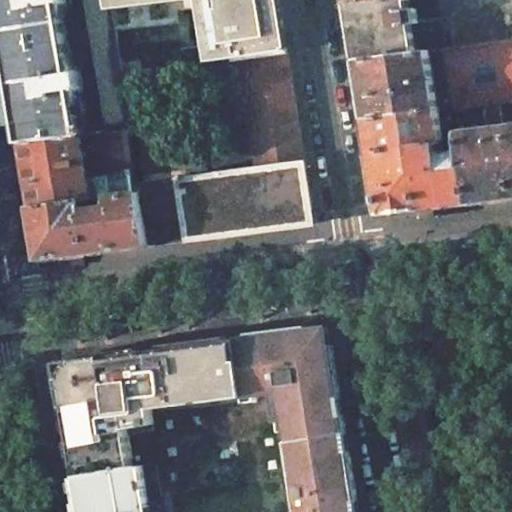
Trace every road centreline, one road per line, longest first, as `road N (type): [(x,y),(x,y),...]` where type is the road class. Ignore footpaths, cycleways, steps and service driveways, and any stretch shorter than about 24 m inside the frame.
road 1 (residential): [(0,315),(354,270)]
road 2 (residential): [(312,0),(354,270)]
road 3 (residential): [(354,270),(396,511)]
road 4 (residential): [(354,270),(511,250)]
